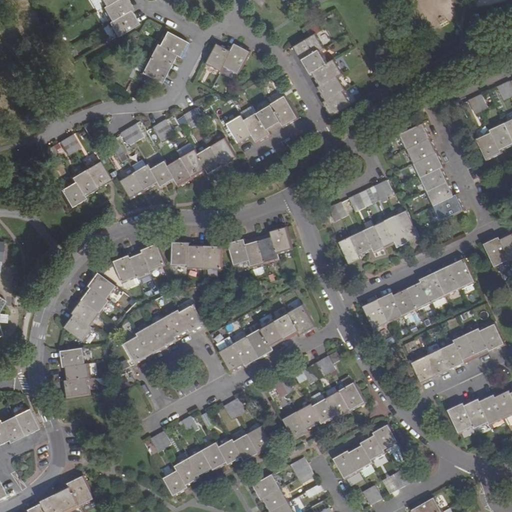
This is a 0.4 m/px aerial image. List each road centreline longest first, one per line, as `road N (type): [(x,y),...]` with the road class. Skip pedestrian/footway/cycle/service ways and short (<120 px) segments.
road 1 (residential): [(34,385),(39,316),(93,248),(147,225),(235,220),(291,200)]
road 2 (residential): [(197,36),(171,97),(101,109),(38,142)]
road 3 (residential): [(336,305),(485,234)]
road 4 (residential): [(163,418),(141,373),(196,344),(221,387)]
road 5 (residential): [(420,92),(485,234)]
road 6 (residential): [(0,509),(49,475),(51,436),(34,385)]
road 7 (residential): [(344,322),(221,387)]
road 8 (residential): [(511,351),(423,390),(410,423)]
road 9 (residential): [(317,115),(280,58),(226,26)]
road 10 (residential): [(344,322),(363,367),(410,423)]
